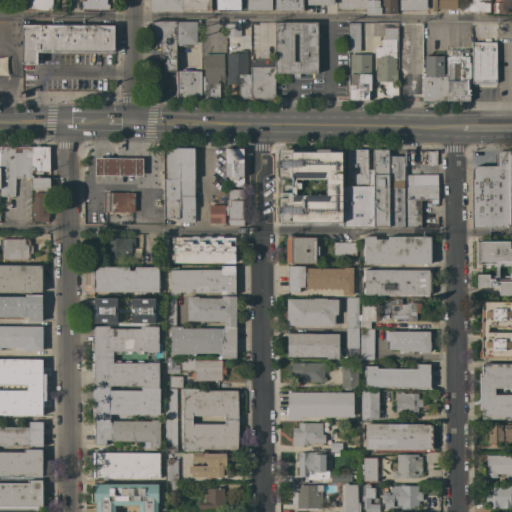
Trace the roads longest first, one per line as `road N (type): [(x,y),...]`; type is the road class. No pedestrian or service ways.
road 1 (residential): [(66,511),(67,124)]
road 2 (residential): [(262,511),(259,126)]
road 3 (residential): [(455,511),(455,127)]
road 4 (primary): [(455,127),(131,126)]
road 5 (residential): [(131,126),(131,0)]
